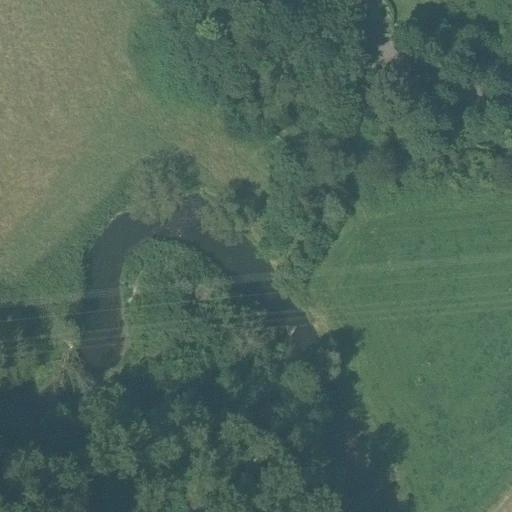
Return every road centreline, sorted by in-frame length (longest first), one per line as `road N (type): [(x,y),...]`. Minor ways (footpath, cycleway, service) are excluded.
road 1 (track): [(372,39),(354,77),(334,186),(293,250)]
road 2 (unknown): [(202,0),(275,127),(344,156)]
road 3 (unclassified): [(511,110),(434,86),(372,39),(363,0)]
